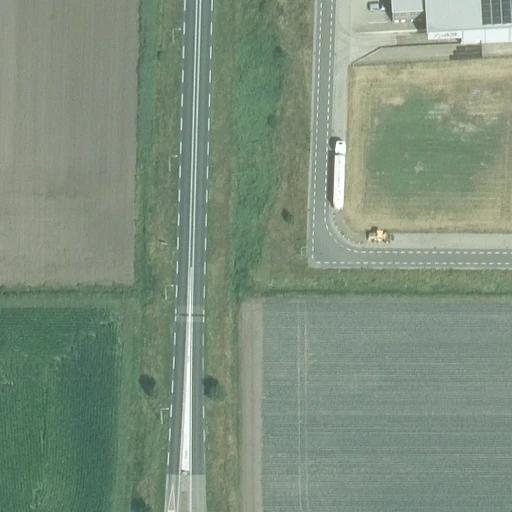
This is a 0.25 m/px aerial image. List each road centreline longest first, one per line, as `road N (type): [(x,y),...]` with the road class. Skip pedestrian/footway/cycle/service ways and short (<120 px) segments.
road 1 (unclassified): [(326,0),(319,228),(327,249),(350,258),(511,258)]
road 2 (primary): [(188,383),(199,0)]
road 3 (primary): [(188,383),(170,511)]
road 4 (primary): [(197,511),(188,383)]
